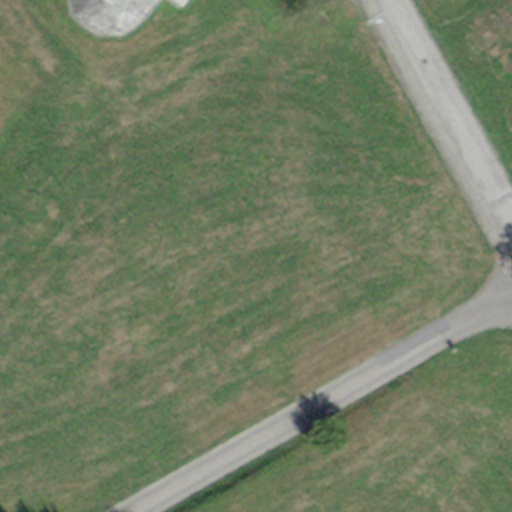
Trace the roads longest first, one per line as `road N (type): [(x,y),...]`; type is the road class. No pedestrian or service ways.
road 1 (residential): [(511,297),(157,511)]
road 2 (residential): [(381,0),(511,241)]
